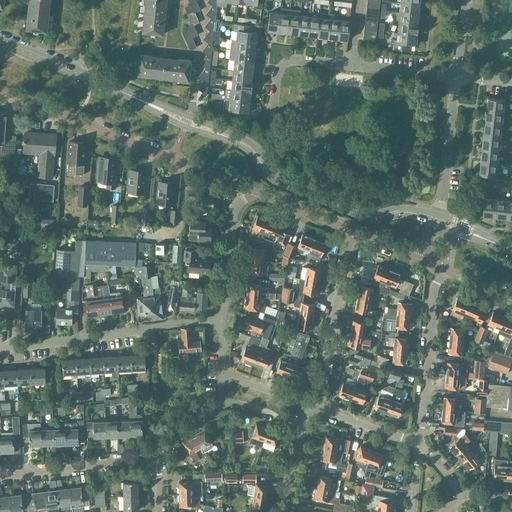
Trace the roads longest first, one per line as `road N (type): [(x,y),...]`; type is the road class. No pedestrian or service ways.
road 1 (tertiary): [(436,220),(412,212),(363,217),(282,186),(239,143),(0,43)]
road 2 (residential): [(457,77),(291,60),(275,72),(270,121)]
road 3 (residential): [(0,351),(222,324)]
road 4 (residential): [(171,158),(0,89)]
road 5 (residential): [(415,445),(432,269)]
road 6 (residential): [(306,403),(340,233)]
road 7 (residential): [(0,476),(153,460)]
road 8 (residential): [(436,220),(457,77)]
road 9 (residential): [(222,324),(234,213),(256,197)]
